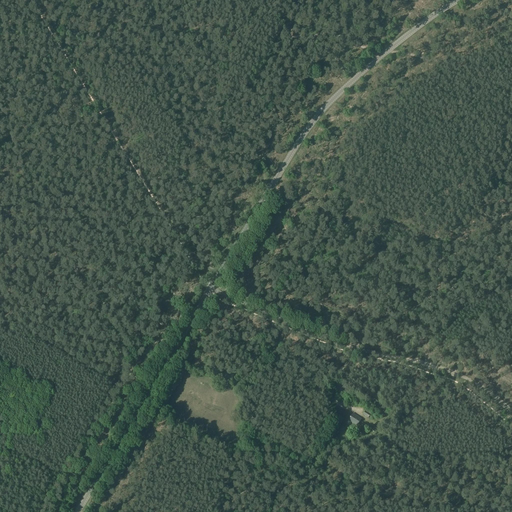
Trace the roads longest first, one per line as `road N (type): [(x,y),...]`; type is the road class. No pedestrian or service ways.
road 1 (tertiary): [(78,511),(295,146),(354,78),(460,0)]
road 2 (track): [(212,283),(308,330),(463,377),(511,414)]
